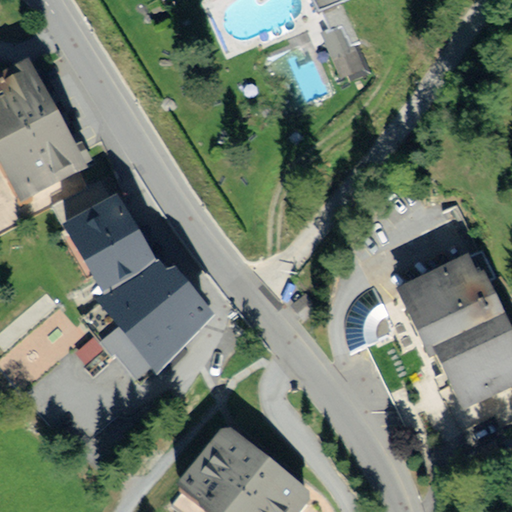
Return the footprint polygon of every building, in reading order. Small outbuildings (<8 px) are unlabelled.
[(307,0),(317,21),(359,0),(307,0)] [(343,81),(367,71),(355,42),(349,45),(341,26),(323,34),(343,81)] [(88,177),(32,72),(0,89),(0,160),(27,210),(88,177)] [(163,270),(123,206),(71,239),(112,302),(163,270)] [(511,384),(511,326),(475,247),(398,282),(457,409),(511,384)] [(192,298),(169,276),(104,312),(135,347),(165,381),(221,326),(192,298)] [(393,325),(374,287),(355,299),(346,316),(345,332),(350,353),(390,335),(393,325)] [(305,293),(291,305),(298,313),(312,301),(305,293)] [(308,511),(316,502),(232,437),(186,497),(205,511),(308,511)]
